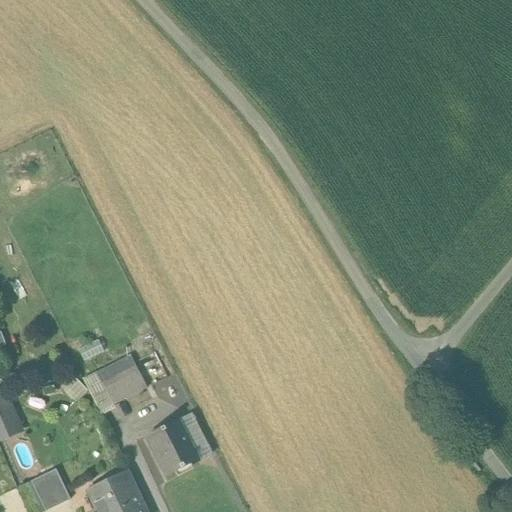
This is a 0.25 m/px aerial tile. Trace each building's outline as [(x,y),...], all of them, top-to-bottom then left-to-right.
[(136,367),(117,378),(128,399),(147,389),(136,367)] [(76,401),(88,389),(73,373),(60,386),(76,401)] [(4,391),(0,392),(0,441),(22,432),(4,391)] [(178,421),(148,437),(168,477),(199,461),(178,421)] [(56,470),(32,482),(46,511),(71,500),(56,470)] [(146,511),(127,472),(88,491),(98,511),(146,511)] [(46,511),(32,482),(20,488),(31,511),(46,511)]
